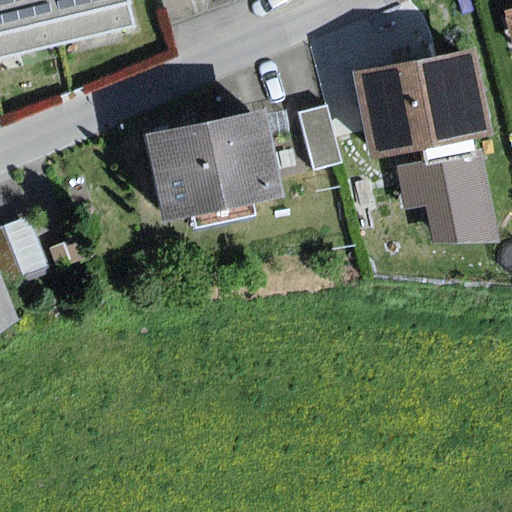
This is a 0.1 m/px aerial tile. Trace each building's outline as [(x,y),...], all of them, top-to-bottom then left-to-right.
[(54,0),(0,0),(0,61),(65,47),(54,0)] [(131,0),(54,0),(65,47),(137,28),(131,0)] [(511,5),(497,10),(507,46),(511,45),(511,5)] [(459,44),(338,68),(355,153),(410,142),(414,161),(465,151),(461,131),(476,128),(459,44)] [(249,102),(128,127),(146,215),(175,209),(179,224),(237,212),(233,194),(267,187),(249,102)] [(321,102),(292,110),(308,169),(337,161),(321,102)] [(281,109),(259,114),(266,141),(287,136),(281,109)] [(465,151),(414,161),(389,165),(396,206),(417,201),(422,240),(491,239),(477,149),(465,151)] [(29,219),(0,231),(0,267),(6,282),(48,265),(29,219)] [(80,239),(51,250),(58,270),(88,259),(80,239)] [(436,262),(413,263),(414,283),(437,282),(436,262)] [(0,340),(22,325),(6,282),(0,267),(0,340)]
